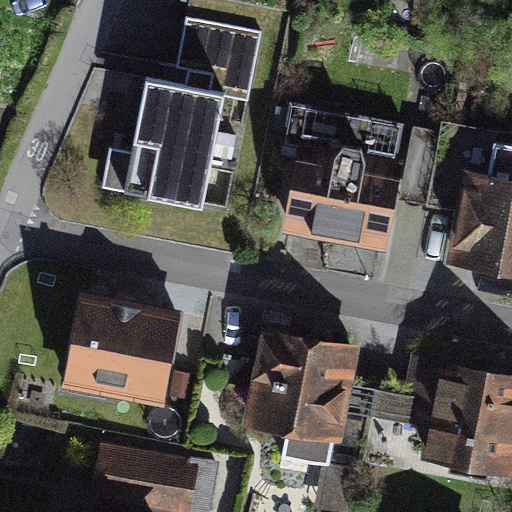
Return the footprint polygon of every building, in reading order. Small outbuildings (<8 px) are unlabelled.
[(228,108),(144,94),(126,205),(210,219),(228,108)] [(412,170),(310,149),(294,228),(395,250),(412,170)] [(511,195),(496,193),(482,287),(511,291),(511,195)] [(196,322),(92,302),(73,397),(177,417),(196,322)] [(362,363),(279,346),(260,442),(343,459),(362,363)] [(511,386),(447,372),(427,461),(511,480),(511,386)] [(193,511),(203,473),(110,450),(98,501),(140,511),(193,511)]
